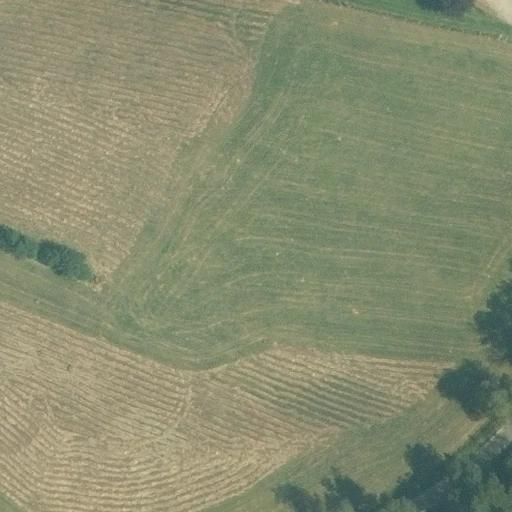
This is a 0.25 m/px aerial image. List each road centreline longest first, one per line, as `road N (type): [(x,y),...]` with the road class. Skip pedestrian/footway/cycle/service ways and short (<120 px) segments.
road 1 (unclassified): [(404,511),(511,412)]
road 2 (track): [(387,0),(511,26)]
